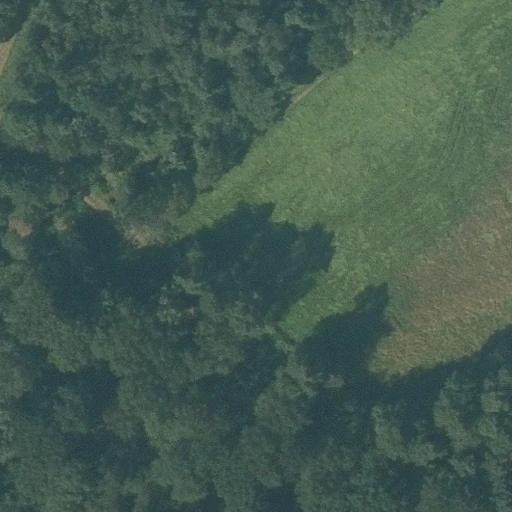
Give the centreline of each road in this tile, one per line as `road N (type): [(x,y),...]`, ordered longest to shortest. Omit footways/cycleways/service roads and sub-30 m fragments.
road 1 (track): [(452,511),(0,121)]
road 2 (track): [(120,224),(102,265),(0,379)]
road 3 (track): [(511,389),(380,450)]
